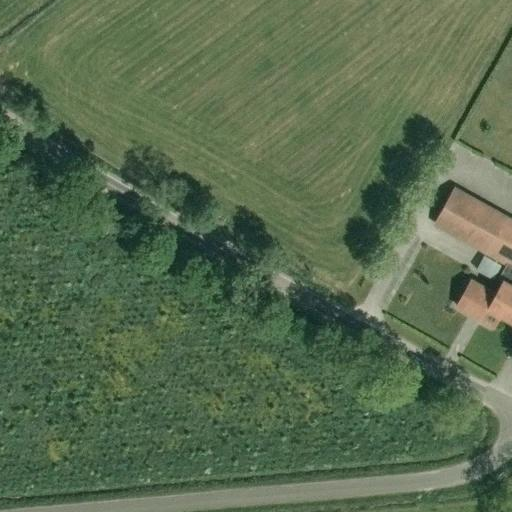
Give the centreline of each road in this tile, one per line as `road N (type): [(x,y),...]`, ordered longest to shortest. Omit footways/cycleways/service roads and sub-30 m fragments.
road 1 (unclassified): [(511,412),(235,260),(0,118)]
road 2 (unclassified): [(123,511),(441,481),(488,467),(511,446)]
